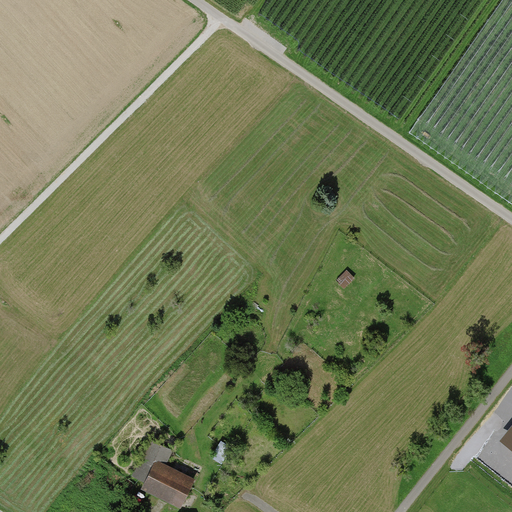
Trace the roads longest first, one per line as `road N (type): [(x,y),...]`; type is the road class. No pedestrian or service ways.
road 1 (residential): [(198,0),(511,218)]
road 2 (track): [(401,511),(511,371)]
